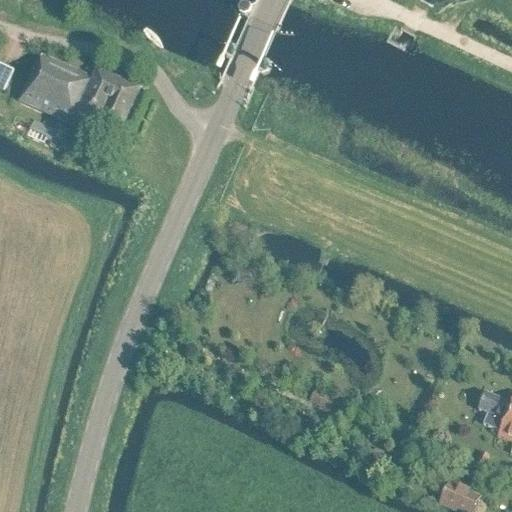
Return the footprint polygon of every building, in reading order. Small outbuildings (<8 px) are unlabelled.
[(249,9),(244,6),(240,8),(238,13),(240,17),(244,19),(249,18),(251,13),(249,9)] [(93,82),(42,59),(35,74),(34,73),(20,105),(73,128),(78,117),(120,136),(140,93),(97,74),(93,82)] [(0,92),(4,94),(13,75),(0,68),(0,92)] [(57,153),(65,137),(36,124),(29,141),(57,153)] [(330,414),(336,402),(316,392),(310,404),(330,414)] [(511,405),(511,408),(485,397),(479,414),(488,417),(483,428),(500,435),(498,439),(511,445),(511,455),(511,457),(511,405)] [(389,457),(374,451),(368,467),(382,473),(389,457)] [(489,459),(481,456),(476,468),(484,471),(489,459)] [(449,511),(475,511),(480,501),(449,487),(439,507),(449,511)]
